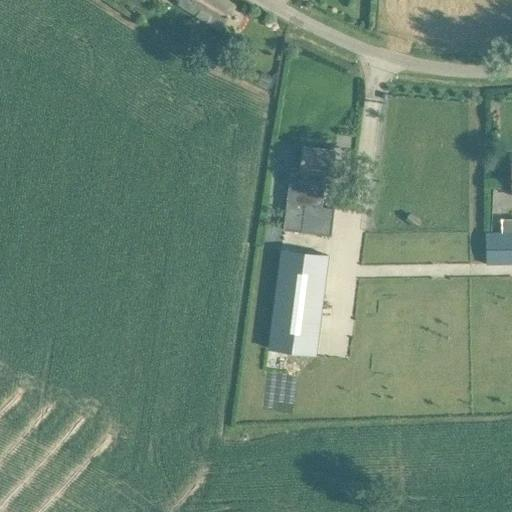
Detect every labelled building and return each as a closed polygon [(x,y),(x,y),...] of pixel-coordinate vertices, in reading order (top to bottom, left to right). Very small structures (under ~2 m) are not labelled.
[(224,0),(180,0),(178,3),(221,30),(235,6),(224,0)] [(291,168),(284,228),(332,234),(335,209),(322,207),(326,174),(332,174),(335,151),(304,147),(301,166),(301,169),(291,168)] [(511,263),(511,232),(486,233),(487,264),(511,263)] [(266,246),(250,371),(255,372),(278,375),(310,379),(327,254),(266,246)] [(395,248),(396,270),(412,269),(411,247),(395,248)] [(462,370),(502,367),(496,294),(456,297),(462,370)]
